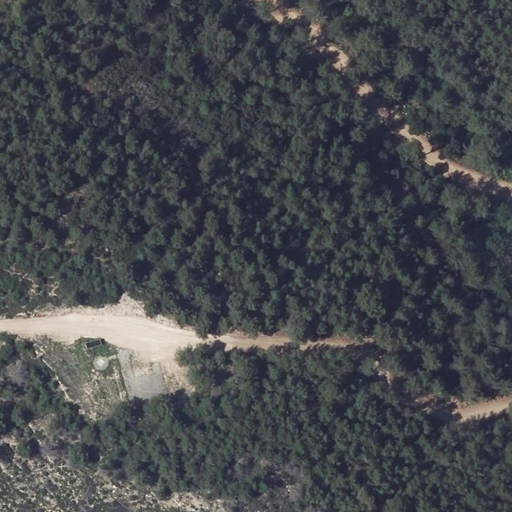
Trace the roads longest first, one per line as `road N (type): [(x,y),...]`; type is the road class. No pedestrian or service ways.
road 1 (track): [(0,325),(120,320),(368,355),(433,411),(511,406)]
road 2 (track): [(257,0),(319,39),(386,114),(487,175),(511,176)]
